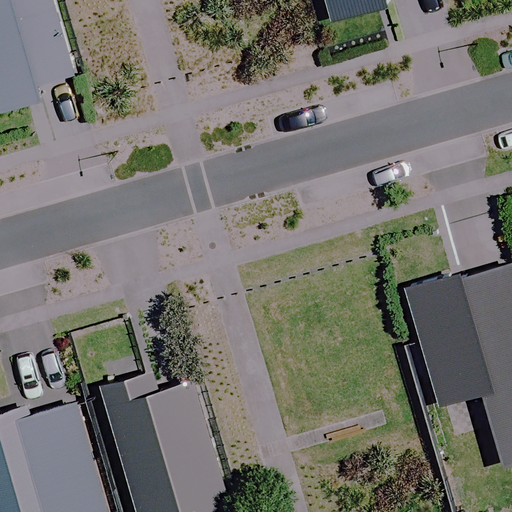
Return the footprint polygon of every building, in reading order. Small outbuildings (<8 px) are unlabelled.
[(52,75),(86,65),(66,0),(0,0),(0,105),(56,89),(52,75)] [(336,0),(340,13),(384,0),(336,0)] [(476,263),(417,280),(451,397),(496,384),(511,438),(511,259),(478,270),(476,263)] [(244,511),(204,373),(167,383),(162,365),(109,379),(147,511),(244,511)] [(37,398),(0,408),(0,498),(4,511),(122,511),(88,393),(39,407),(37,398)]
